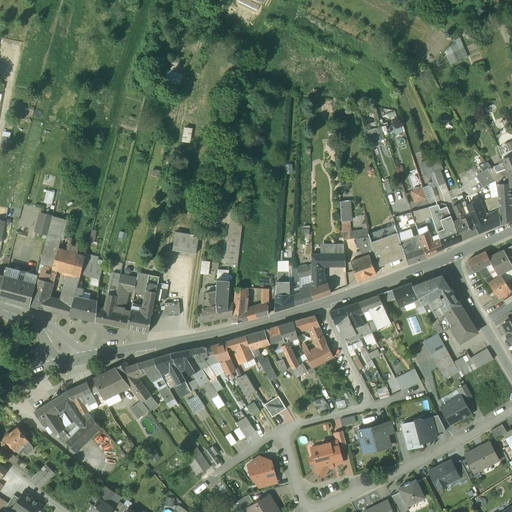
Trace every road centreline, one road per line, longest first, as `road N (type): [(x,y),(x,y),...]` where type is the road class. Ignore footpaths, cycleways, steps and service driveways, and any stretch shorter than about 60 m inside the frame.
road 1 (tertiary): [(321,305),(242,329),(66,362)]
road 2 (residential): [(305,511),(511,410)]
road 3 (tertiary): [(445,258),(321,305)]
road 4 (tertiary): [(511,372),(445,258)]
